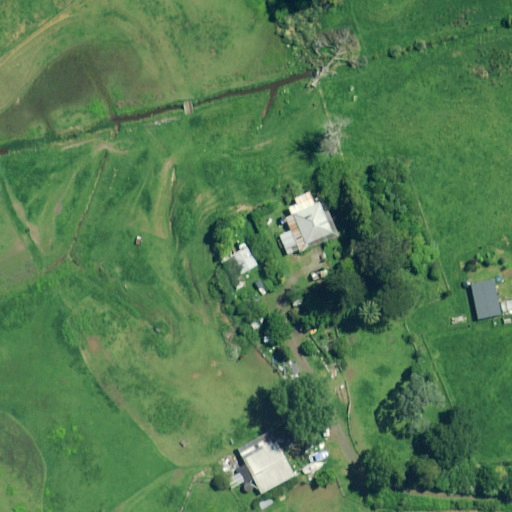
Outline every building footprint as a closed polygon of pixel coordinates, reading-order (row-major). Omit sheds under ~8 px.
[(314,205),(309,193),(295,199),(297,205),(289,208),(292,216),(286,218),(291,232),(280,236),(288,257),(334,239),(319,203),(314,205)] [(257,265),(247,247),(230,257),(241,275),(257,265)] [(327,264),(321,249),(301,257),(307,272),(327,264)] [(500,315),(492,281),(471,286),(478,320),(500,315)] [(294,476),(276,442),(256,452),(253,447),(240,454),(262,494),(294,476)]
